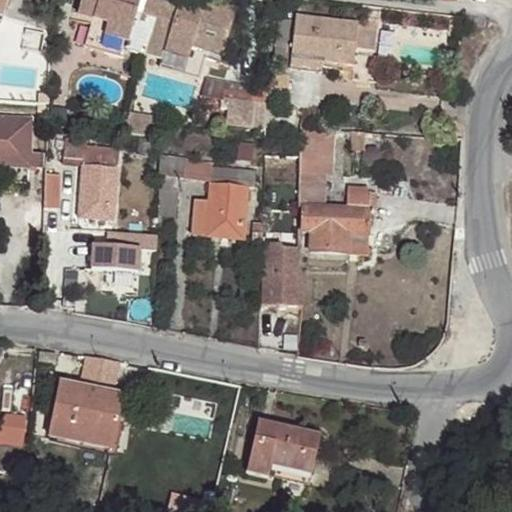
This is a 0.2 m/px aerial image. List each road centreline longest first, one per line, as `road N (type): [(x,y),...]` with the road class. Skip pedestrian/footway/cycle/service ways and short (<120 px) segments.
road 1 (unclassified): [(0,323),(293,374),(440,389)]
road 2 (unclassified): [(511,314),(482,238),(477,159),(485,90),(511,46)]
road 3 (unclassified): [(440,389),(420,484),(426,511)]
